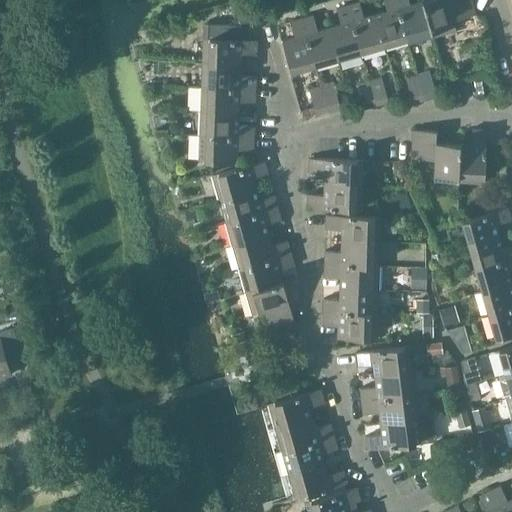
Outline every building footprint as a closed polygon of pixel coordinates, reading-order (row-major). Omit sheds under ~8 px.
[(236,3),(235,25),(242,26),(251,26),(244,0),(240,1),(236,3)] [(375,14),(384,45),(386,51),(409,44),(396,0),(383,0),(387,11),(375,14)] [(408,0),(396,0),(409,44),(432,38),(421,1),(410,5),(408,0)] [(471,0),(425,0),(421,1),(432,38),(456,31),(454,25),(453,21),(467,17),(476,15),(471,0)] [(348,6),(361,52),(384,45),(375,14),(364,18),(359,2),(348,6)] [(329,28),(338,59),(361,52),(348,6),(336,9),(341,24),(329,28)] [(313,16),(302,19),(315,65),(338,59),(329,28),(318,31),(313,16)] [(467,17),(453,21),(454,25),(456,31),(470,27),(467,17)] [(315,65),(302,19),(290,22),(295,38),(282,41),(291,72),(315,65)] [(257,41),(203,39),(202,64),(241,65),(241,54),(257,55),(257,41)] [(202,88),(256,90),(256,77),(240,76),(241,65),(202,64),(202,88)] [(418,76),(425,100),(437,97),(430,72),(418,76)] [(406,79),(410,96),(413,104),(425,100),(418,76),(406,79)] [(369,81),(376,106),(388,102),(381,78),(369,81)] [(357,85),(362,102),(364,109),(376,106),(369,81),(357,85)] [(321,87),(328,111),(340,108),(333,83),(321,87)] [(309,90),(316,115),(328,111),(321,87),(309,90)] [(202,88),(201,112),(239,113),(239,102),(255,103),(256,90),(202,88)] [(254,138),(254,125),(238,124),(239,113),(201,112),(200,136),(254,138)] [(461,145),(459,183),(484,184),(487,130),(472,129),(472,145),(461,145)] [(459,183),(461,145),(437,143),(437,132),(413,131),(411,159),(435,160),(434,182),(459,183)] [(253,151),(254,138),(200,136),(199,161),(237,162),(237,150),(253,151)] [(324,184),(362,186),(363,161),(309,159),(309,173),(325,173),(324,184)] [(212,175),(219,200),(256,189),(253,178),(268,174),(264,161),(212,175)] [(361,211),(362,186),(324,184),(324,195),(308,195),(307,209),(361,211)] [(256,189),(219,200),(226,223),(278,208),(274,195),(259,199),(256,189)] [(406,194),(387,200),(391,213),(410,207),(406,194)] [(232,246),(269,235),(266,225),(281,220),(278,208),(226,223),(232,246)] [(468,245),(499,236),(496,225),(511,220),(508,208),(462,221),(468,245)] [(379,242),(380,217),(326,215),(326,229),(342,230),(341,241),(379,242)] [(239,269),(291,254),(287,241),(272,246),(269,235),(232,246),(239,269)] [(468,245),(475,268),(511,257),(511,245),(503,248),(499,236),(468,245)] [(325,251),(324,264),(378,266),(379,242),(341,241),(341,252),(325,251)] [(239,269),(246,292),(282,281),(279,271),(295,266),(291,254),(239,269)] [(440,254),(434,256),(436,264),(443,262),(440,254)] [(511,280),(509,271),(511,270),(511,257),(475,268),(482,291),(511,282),(511,280)] [(378,266),(324,264),(324,277),(340,278),(340,289),(378,290),(378,266)] [(416,269),(415,287),(426,287),(427,269),(416,269)] [(15,279),(1,283),(4,294),(18,289),(15,279)] [(282,281),(246,292),(253,316),(262,313),(269,336),(295,328),(282,281)] [(511,282),(482,291),(488,315),(511,307),(511,282)] [(323,299),(323,312),(377,314),(378,290),(340,289),(339,300),(323,299)] [(429,300),(417,300),(417,312),(429,312),(429,300)] [(450,307),(439,311),(444,325),(455,322),(450,307)] [(511,307),(488,315),(495,339),(511,333),(511,307)] [(323,312),(322,325),(338,326),(338,338),(376,339),(377,314),(323,312)] [(433,317),(423,317),(424,337),(433,337),(433,317)] [(462,326),(446,330),(454,341),(466,338),(462,326)] [(243,332),(231,336),(234,345),(246,341),(243,332)] [(0,378),(11,375),(0,336),(0,378)] [(441,342),(427,344),(428,354),(442,353),(441,342)] [(373,365),(374,376),(412,371),(409,346),(355,353),(357,367),(373,365)] [(511,346),(499,350),(505,374),(511,372),(511,346)] [(464,376),(466,384),(476,381),(481,380),(474,357),(461,360),(464,376)] [(456,366),(444,368),(446,377),(458,375),(456,366)] [(43,371),(29,375),(31,383),(39,381),(45,379),(43,371)] [(360,389),(361,402),(415,395),(412,371),(374,376),(376,387),(360,389)] [(511,372),(505,374),(500,376),(506,399),(511,397),(511,372)] [(476,381),(466,384),(470,401),(480,398),(476,381)] [(312,418),(309,407),(324,403),(320,389),(269,404),(275,428),(312,418)] [(361,402),(363,415),(379,413),(380,423),(418,419),(415,395),(361,402)] [(463,400),(453,403),(456,415),(466,412),(463,400)] [(466,412),(456,415),(460,427),(470,424),(466,412)] [(282,451),(334,436),(330,424),(315,428),(312,418),(275,428),(282,451)] [(421,444),(418,419),(380,423),(381,434),(366,436),(367,450),(421,444)] [(487,421),(476,424),(478,431),(489,428),(487,421)] [(496,432),(481,436),(484,449),(500,445),(496,432)] [(288,474),(325,464),(322,453),(337,449),(334,436),(282,451),(288,474)] [(325,464),(288,474),(295,499),(347,484),(343,470),(328,475),(325,464)] [(500,486),(489,491),(498,511),(511,511),(511,498),(507,501),(500,486)] [(357,487),(349,489),(305,502),(307,511),(357,511),(355,502),(361,501),(357,487)] [(498,511),(489,491),(479,496),(485,511),(482,511),(498,511)]
